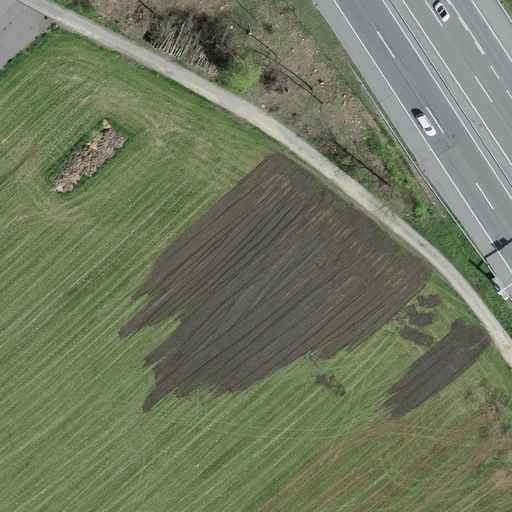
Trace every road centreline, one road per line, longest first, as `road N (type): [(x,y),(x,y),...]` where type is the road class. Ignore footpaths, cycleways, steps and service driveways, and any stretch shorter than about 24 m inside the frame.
road 1 (unclassified): [(511,355),(453,275),(354,188),(267,123),(88,26)]
road 2 (motorway): [(356,0),(511,237)]
road 3 (motorway): [(511,132),(424,0)]
